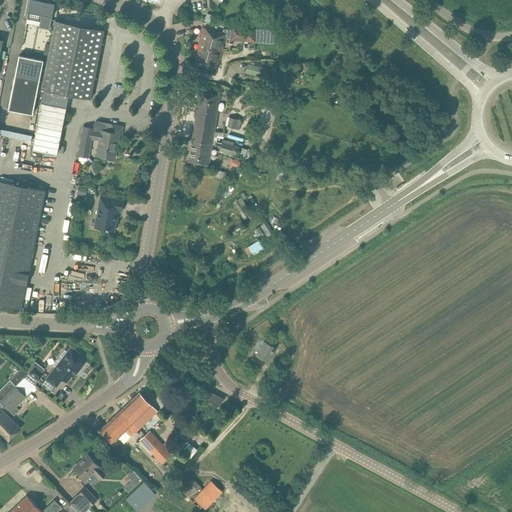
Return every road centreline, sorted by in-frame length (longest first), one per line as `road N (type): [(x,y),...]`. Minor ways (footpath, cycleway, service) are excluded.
road 1 (unclassified): [(455,511),(241,395),(219,375),(205,316)]
road 2 (unclassified): [(143,280),(173,103),(173,51),(148,18),(107,0)]
road 3 (tertiary): [(205,316),(254,296),(429,180)]
road 4 (tertiary): [(0,462),(128,381)]
road 5 (primary): [(372,0),(482,103)]
road 6 (primary): [(503,80),(395,0)]
